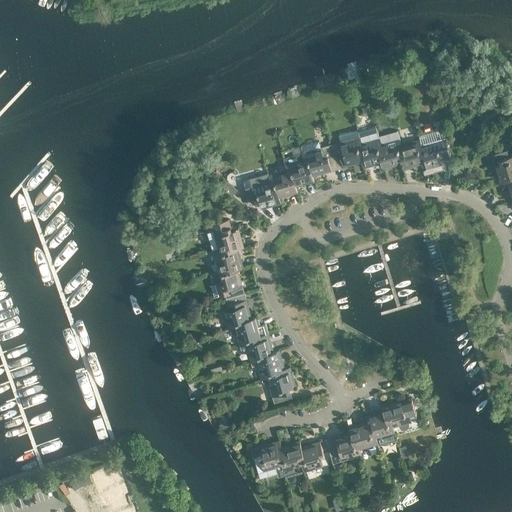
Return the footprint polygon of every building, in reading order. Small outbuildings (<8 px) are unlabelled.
[(382,162),(380,155),(384,154),(380,138),(377,130),(377,128),(359,133),(360,137),(361,143),(364,153),(360,154),(362,161),(362,162),(363,167),(382,162)] [(331,145),(337,168),(362,162),(362,161),(360,154),(364,153),(361,143),(360,137),(341,142),(331,145)] [(402,144),(400,138),(388,141),(387,137),(380,138),(384,154),(380,155),(382,162),(384,168),(402,163),(400,156),(405,155),(402,144)] [(425,155),(422,144),(420,139),(402,144),(405,155),(400,156),(402,163),(404,169),(422,163),(420,156),(425,155)] [(420,156),(422,163),(424,169),(443,164),(441,157),(444,156),(445,156),(440,139),(439,140),(422,144),(425,155),(420,156)] [(313,175),(337,168),(331,145),(321,148),(319,140),(300,146),(302,153),(307,169),(311,168),(313,175)] [(511,177),(511,176),(511,175),(511,155),(508,157),(507,154),(506,151),(492,155),(500,184),(506,183),(506,182),(511,180),(511,177)] [(311,168),(307,169),(302,153),(284,158),(287,170),(290,180),(294,179),(296,186),(315,181),(313,175),(311,168)] [(279,197),(298,192),(296,186),(294,179),(290,180),(287,170),(268,175),(273,191),(277,190),(279,197)] [(218,176),(215,172),(209,178),(211,181),(212,180),(215,183),(219,179),(217,177),(218,176)] [(233,184),(241,182),(239,172),(231,174),(233,184)] [(281,203),(279,197),(277,190),(273,191),(268,175),(254,179),(254,177),(243,180),(245,188),(244,188),(249,203),(249,206),(252,205),(256,204),(256,203),(260,201),(262,208),(281,203)] [(239,228),(232,230),(229,219),(212,223),(219,249),(230,246),(231,251),(238,249),(244,247),(239,228)] [(231,251),(230,246),(219,249),(213,251),(217,264),(212,266),(213,271),(229,266),(231,271),(238,269),(243,267),(238,249),(231,251)] [(231,271),(229,266),(213,271),(216,284),(211,286),(214,297),(225,294),(226,299),(245,294),(238,269),(231,271)] [(245,294),(226,299),(229,308),(224,310),(229,329),(235,327),(246,324),(244,320),(252,318),(245,294)] [(266,324),(260,326),(257,316),(252,318),(244,320),(246,324),(235,327),(240,346),(241,345),(257,341),(256,337),(263,335),(262,334),(268,333),(266,324)] [(266,353),(273,351),(268,333),(262,334),(263,335),(256,337),(257,341),(241,345),(243,351),(247,350),(251,363),(256,361),(268,358),(266,353)] [(276,371),(285,368),(281,354),(279,349),(273,351),(266,353),(268,358),(256,361),(261,379),(262,379),(277,374),(276,371)] [(277,374),(262,379),(263,382),(264,384),(265,385),(267,385),(270,385),(273,397),(275,401),(293,395),(292,391),(291,387),(296,385),(290,367),(285,368),(276,371),(277,374)] [(394,427),(399,425),(400,427),(401,428),(402,429),(404,429),(406,429),(407,428),(409,427),(409,425),(410,424),(409,422),(412,421),(411,417),(417,415),(412,398),(406,399),(405,397),(382,404),(384,410),(386,417),(390,416),(394,427)] [(395,432),(394,427),(390,416),(386,417),(384,410),(365,415),(367,421),(369,428),(373,427),(377,438),(395,432)] [(378,443),(377,438),(373,427),(369,428),(367,421),(349,426),(350,432),(353,439),(357,438),(360,449),(378,443)] [(362,454),(360,449),(357,438),(353,439),(350,432),(326,439),(333,463),(362,454)] [(283,469),(279,454),(283,453),(281,446),(282,446),(280,440),(251,448),(256,466),(262,465),(264,471),(275,467),(276,471),(283,469)] [(300,441),(282,446),(281,446),(283,453),(279,454),(283,469),(285,476),(298,472),(298,470),(303,469),(299,455),(304,454),(302,446),(300,441)] [(304,454),(299,455),(303,469),(304,471),(323,466),(320,455),(324,454),(320,441),(302,446),(304,454)] [(111,468),(89,476),(94,488),(116,480),(111,468)] [(116,480),(94,488),(99,500),(121,491),(116,480)]
